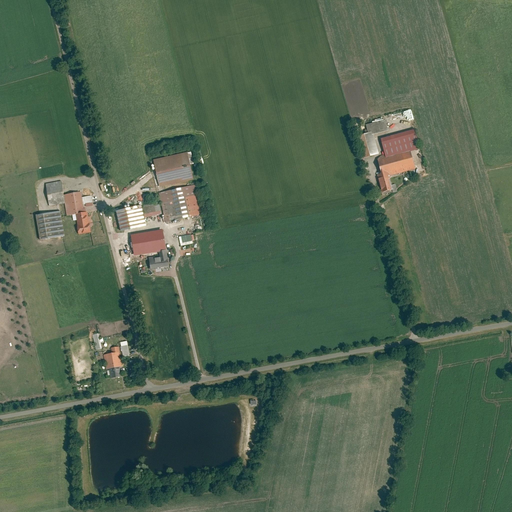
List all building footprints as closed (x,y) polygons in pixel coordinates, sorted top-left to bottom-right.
[(367,126),(369,133),(358,137),(365,158),(380,154),(374,135),(390,131),(387,120),(367,126)] [(394,190),(390,177),(417,169),(408,140),(384,147),(386,155),(379,157),(384,173),(378,175),(383,193),(394,190)] [(188,152),(154,160),(161,188),(194,180),(188,152)] [(50,206),(66,204),(68,216),(76,215),(80,235),(92,232),(88,212),(85,213),(84,205),(93,203),(92,196),(83,197),(82,192),(65,195),(63,182),(47,184),(50,206)] [(196,185),(160,193),(167,223),(202,214),(196,185)] [(132,195),(134,207),(117,211),(121,232),(147,226),(145,218),(163,215),(160,204),(155,205),(155,203),(139,206),(137,194),(132,195)] [(61,211),(38,215),(42,240),(66,236),(61,211)] [(162,268),(170,267),(164,230),(132,235),(136,256),(160,252),(161,256),(150,258),(152,270),(162,268)] [(191,234),(180,237),(182,247),(194,243),(191,234)] [(103,349),(100,334),(94,335),(97,350),(103,349)] [(131,356),(128,341),(121,343),(124,357),(131,356)] [(107,370),(110,369),(111,379),(123,377),(121,367),(124,366),(120,347),(112,349),(113,353),(104,355),(107,370)]
